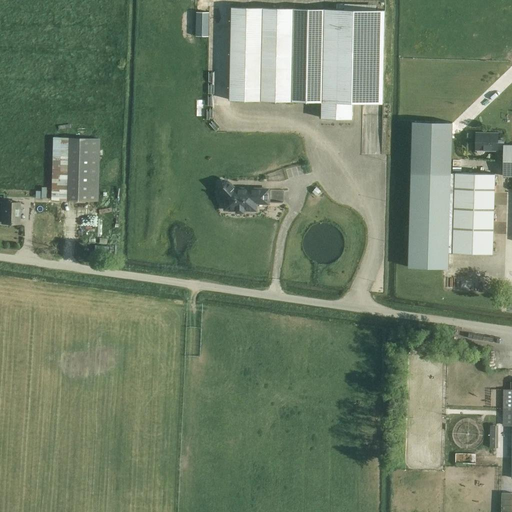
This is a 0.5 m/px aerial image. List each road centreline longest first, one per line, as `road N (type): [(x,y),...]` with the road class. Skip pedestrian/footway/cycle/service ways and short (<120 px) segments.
road 1 (unclassified): [(511,331),(0,256)]
road 2 (unknown): [(367,309),(374,238),(365,189),(341,154),(309,130),(224,112),(217,88),(223,28)]
